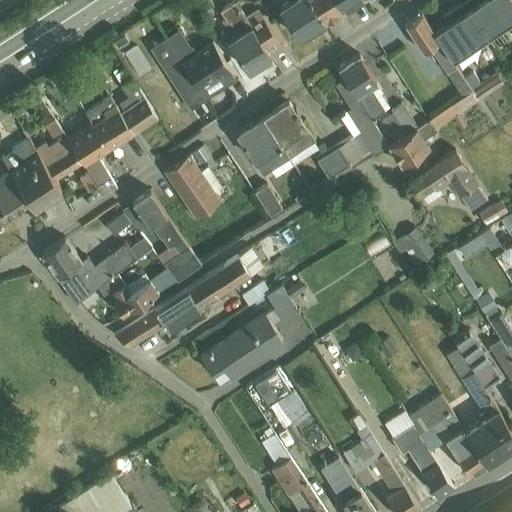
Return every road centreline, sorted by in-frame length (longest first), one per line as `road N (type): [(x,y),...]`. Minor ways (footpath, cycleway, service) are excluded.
road 1 (residential): [(392,0),(27,242)]
road 2 (residential): [(383,153),(98,330)]
road 3 (residential): [(98,330),(203,401),(275,511)]
